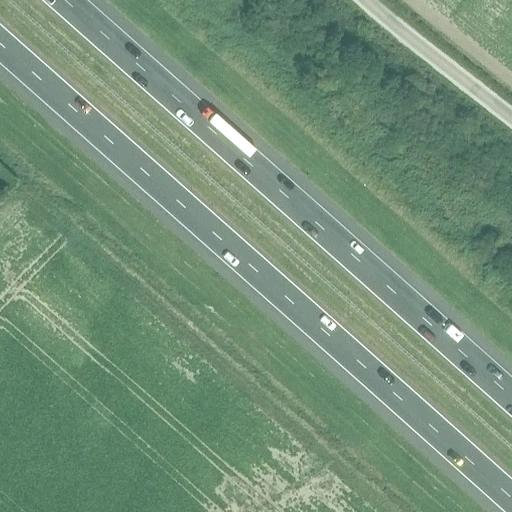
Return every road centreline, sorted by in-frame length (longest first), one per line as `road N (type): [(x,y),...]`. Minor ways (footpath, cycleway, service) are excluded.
road 1 (motorway): [(0,44),(511,501)]
road 2 (motorway): [(511,398),(62,0)]
road 3 (unclassified): [(511,123),(359,0)]
